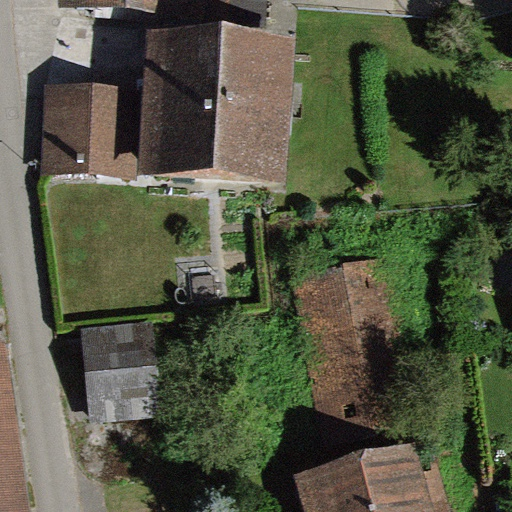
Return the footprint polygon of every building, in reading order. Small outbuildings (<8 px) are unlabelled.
[(63,0),(63,5),(215,15),(215,0),(63,0)] [(284,57),(151,48),(147,103),(142,182),(275,190),(284,57)] [(41,170),(121,177),(128,100),(49,93),(41,170)] [(338,471),(296,481),(303,511),(448,511),(388,263),(293,286),(338,471)] [(150,413),(146,330),(80,333),(84,416),(150,413)] [(0,511),(27,511),(4,349),(0,349),(0,511)]
